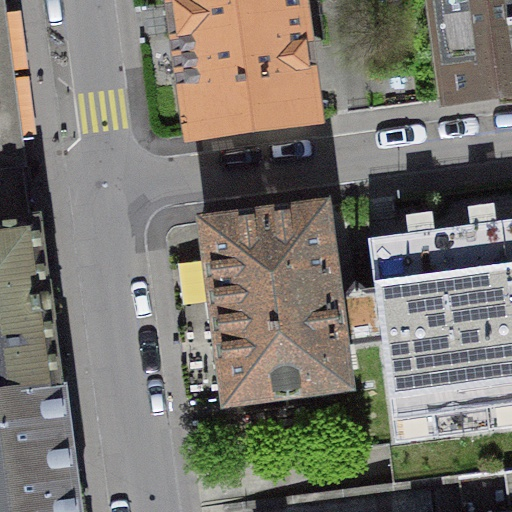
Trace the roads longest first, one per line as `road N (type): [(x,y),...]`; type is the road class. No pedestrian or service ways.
road 1 (residential): [(106,191),(511,136)]
road 2 (residential): [(106,191),(147,511)]
road 3 (residential): [(80,0),(106,191)]
